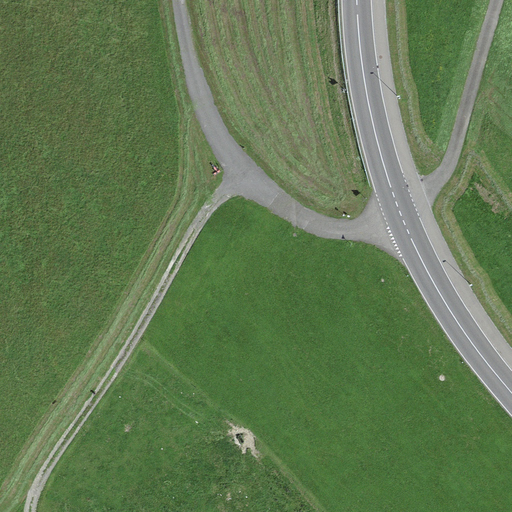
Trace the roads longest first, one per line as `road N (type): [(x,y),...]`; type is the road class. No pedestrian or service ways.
road 1 (secondary): [(511,394),(456,321),(400,215),(362,70),(356,0)]
road 2 (track): [(245,176),(195,231),(30,511)]
road 3 (track): [(400,215),(364,231),(332,230),(305,222),(245,176),(204,107),(179,0)]
